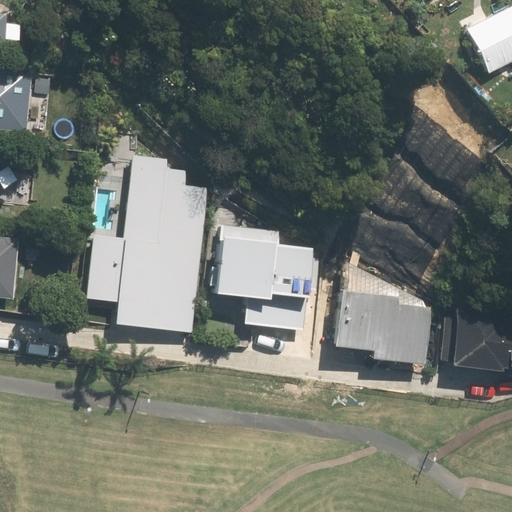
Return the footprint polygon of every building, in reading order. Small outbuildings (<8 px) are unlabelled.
[(511,6),(457,32),(479,77),(511,60),(511,6)] [(0,43),(16,45),(18,26),(0,23),(0,43)] [(108,326),(188,334),(203,189),(180,187),(181,171),(160,169),(161,159),(127,156),(118,240),(86,236),(78,302),(110,305),(108,326)] [(113,198),(89,195),(86,220),(110,223),(113,198)] [(275,233),(214,226),(206,297),(239,300),(237,326),(298,333),(301,309),(298,308),(304,250),(273,247),(275,233)] [(361,362),(416,367),(421,309),(390,307),(391,300),(330,294),(325,349),(362,353),(361,362)] [(502,313),(450,307),(443,369),(493,375),(493,369),(511,370),(511,321),(501,321),(502,313)]
